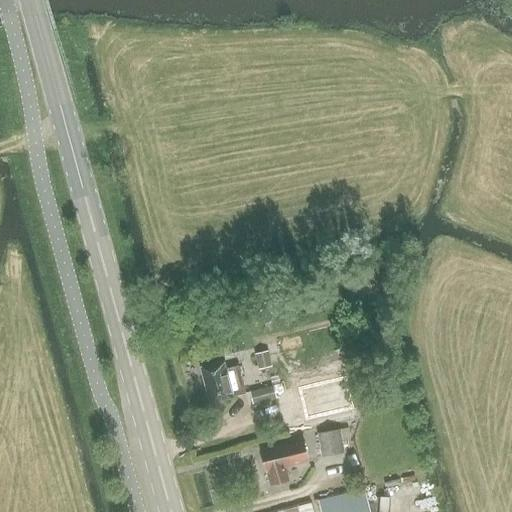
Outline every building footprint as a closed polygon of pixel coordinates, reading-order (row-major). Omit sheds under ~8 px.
[(354,289),(382,281),(377,264),(349,272),(354,289)] [(259,370),(272,367),(268,352),(255,354),(259,370)] [(226,369),(224,362),(201,368),(210,403),(233,397),(245,394),(238,366),(226,369)] [(347,382),(300,394),(307,425),(354,414),(347,382)] [(253,405),(277,399),(273,386),(250,392),(253,405)] [(322,457),(345,453),(342,441),(351,439),(349,428),(317,434),(322,457)] [(307,461),(303,442),(287,446),(260,453),(266,472),(268,471),(271,485),(272,485),(288,481),(284,467),(307,461)] [(373,511),(368,491),(320,505),(322,511),(373,511)]
